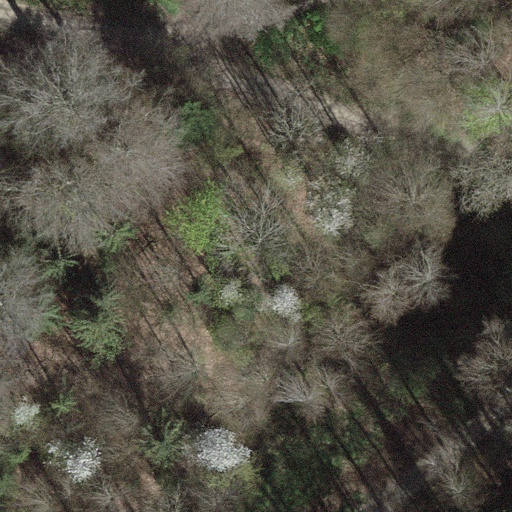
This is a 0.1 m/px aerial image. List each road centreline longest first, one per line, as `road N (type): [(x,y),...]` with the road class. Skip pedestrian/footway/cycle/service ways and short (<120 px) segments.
road 1 (track): [(136,44),(511,172)]
road 2 (track): [(511,399),(368,511)]
road 3 (track): [(136,44),(284,0)]
road 4 (track): [(0,7),(136,44)]
